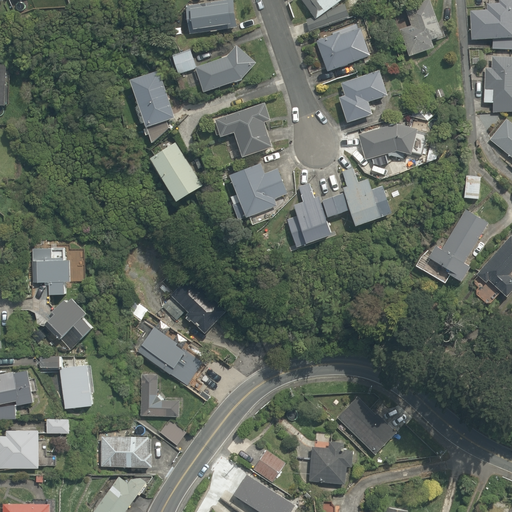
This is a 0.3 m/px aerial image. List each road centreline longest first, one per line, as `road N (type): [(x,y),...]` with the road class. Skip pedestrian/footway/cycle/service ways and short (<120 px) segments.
road 1 (residential): [(162,511),(215,429),(259,383),(317,364),(372,368),(511,461)]
road 2 (residential): [(315,140),(269,0)]
